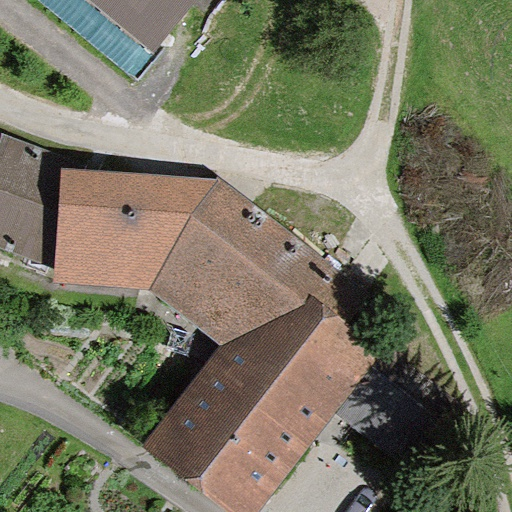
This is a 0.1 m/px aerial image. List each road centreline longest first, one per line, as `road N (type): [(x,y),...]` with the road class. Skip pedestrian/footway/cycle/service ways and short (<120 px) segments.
road 1 (track): [(511,468),(440,271),(371,196),(406,0)]
road 2 (track): [(0,395),(62,414),(206,511)]
